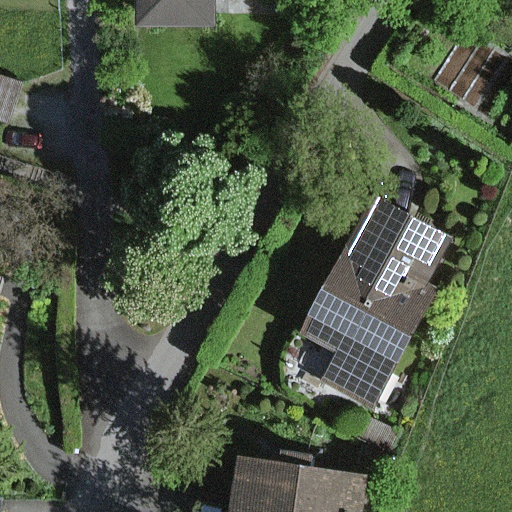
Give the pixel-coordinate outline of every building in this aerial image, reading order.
[(260,0),(127,0),(128,42),(211,41),(211,1),(260,0)] [(19,86),(0,80),(0,126),(8,128),(19,86)] [(0,247),(11,208),(0,204),(0,247)] [(465,247),(395,211),(366,267),(355,261),(310,346),(351,367),(341,386),(392,413),(451,300),(440,294),(465,247)] [(386,511),(392,472),(255,452),(245,511),(386,511)] [(0,511),(9,511),(13,496),(0,493),(0,511)]
